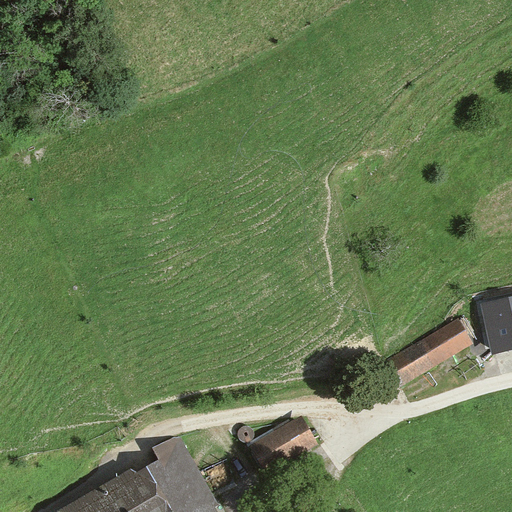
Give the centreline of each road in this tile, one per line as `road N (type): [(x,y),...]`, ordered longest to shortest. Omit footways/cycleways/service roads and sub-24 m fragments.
road 1 (track): [(51,511),(145,441),(186,426),(315,412),(368,426)]
road 2 (track): [(368,426),(511,329)]
road 3 (track): [(368,426),(511,383)]
